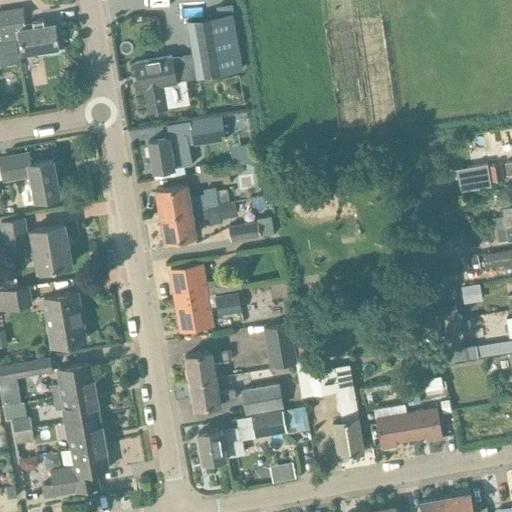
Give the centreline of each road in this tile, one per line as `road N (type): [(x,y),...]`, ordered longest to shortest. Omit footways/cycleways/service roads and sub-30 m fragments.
road 1 (residential): [(182,511),(112,110)]
road 2 (residential): [(238,511),(511,460)]
